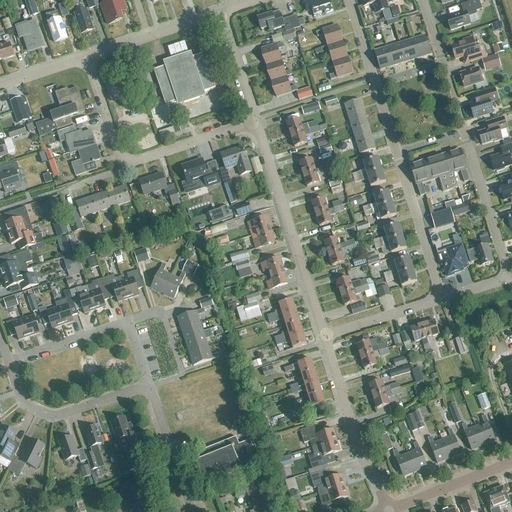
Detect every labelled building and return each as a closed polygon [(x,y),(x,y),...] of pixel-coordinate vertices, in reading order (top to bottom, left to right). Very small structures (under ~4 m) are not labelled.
[(39,14),(34,0),(26,3),(30,17),(39,14)] [(86,0),(89,10),(96,8),(93,0),(86,0)] [(115,0),(116,1),(101,6),(108,26),(120,21),(117,14),(126,11),(126,9),(122,0),(115,0)] [(315,18),(333,12),(328,0),(324,0),(311,4),(310,1),(304,3),(307,12),(312,11),(315,18)] [(381,12),(389,10),(385,0),(361,0),(364,7),(373,5),(376,14),(381,12)] [(476,23),(474,16),(477,15),(476,12),(482,10),(479,0),(473,2),(461,6),(464,13),(447,19),(451,32),(476,23)] [(70,16),(65,5),(59,7),(63,19),(70,16)] [(400,16),(397,6),(390,8),(393,18),(400,16)] [(81,34),(94,30),(87,10),(75,14),(81,34)] [(293,30),(289,19),(282,21),(280,12),(257,19),(261,30),(269,28),(270,32),(269,32),(284,28),(285,32),(293,30)] [(296,17),(289,19),(293,30),(300,28),(296,17)] [(55,43),(67,39),(60,19),(48,23),(55,43)] [(16,28),(20,41),(25,40),(29,52),(44,47),(36,26),(35,22),(16,28)] [(324,36),(327,47),(342,42),(337,26),(322,31),(316,33),(317,38),(324,36)] [(296,38),(294,30),(284,33),(287,41),(296,38)] [(10,45),(5,46),(3,40),(2,41),(0,35),(0,53),(2,61),(14,57),(10,45)] [(425,36),(412,40),(418,59),(431,55),(425,36)] [(418,59),(412,40),(406,42),(405,38),(399,40),(400,44),(406,63),(418,59)] [(463,43),(451,47),(455,60),(462,58),(464,65),(470,63),(486,58),(483,47),(476,49),(472,38),(463,41),(463,43)] [(347,58),(342,42),(327,47),(321,49),(316,51),(315,51),(317,57),(323,55),(322,54),(329,52),(332,63),(347,58)] [(215,89),(212,80),(212,78),(209,71),(204,54),(193,58),(190,59),(185,43),(168,48),(172,60),(185,55),(185,57),(170,62),(171,65),(168,66),(154,71),(163,97),(163,99),(166,106),(183,100),(184,103),(199,98),(198,95),(215,89)] [(276,45),(261,50),(267,66),(282,62),(278,50),(284,48),(283,44),(276,46),(276,45)] [(406,63),(400,44),(387,48),(393,67),(406,63)] [(501,44),(493,46),(496,55),(504,53),(501,44)] [(393,67),(387,48),(375,52),(380,71),(393,67)] [(501,68),(497,55),(486,59),(481,60),(485,73),(501,68)] [(352,74),(347,58),(332,63),(336,74),(330,76),(331,81),(337,79),(352,74)] [(285,73),(282,62),(267,66),(272,82),(287,78),(287,77),(293,75),(291,71),(285,73)] [(464,88),(483,82),(479,69),(460,75),(464,88)] [(290,89),(287,78),(272,82),(277,98),(292,93),(291,93),(298,91),(296,87),(290,89)] [(331,90),(329,84),(318,88),(320,94),(331,90)] [(85,113),(77,88),(68,91),(68,89),(55,93),(61,111),(51,115),(52,119),(36,125),(40,137),(52,133),(51,131),(56,130),(57,130),(73,125),(70,118),(85,113)] [(313,97),(310,88),(297,92),(299,101),(313,97)] [(476,104),(470,106),(474,119),(493,113),(490,104),(498,101),(495,90),(481,94),(473,96),(476,104)] [(21,98),(10,102),(18,125),(29,121),(30,125),(33,124),(25,98),(21,99),(21,98)] [(338,104),(336,98),(324,101),(326,107),(338,104)] [(345,106),(350,122),(365,117),(360,101),(345,106)] [(320,111),(318,103),(301,108),(304,116),(320,111)] [(371,133),(365,117),(350,122),(355,138),(371,133)] [(503,118),(486,124),(488,130),(478,134),(482,146),(494,142),(494,143),(502,141),(502,140),(508,138),(506,130),(507,129),(503,118)] [(291,136),(318,127),(316,122),(302,126),(300,120),(287,124),(291,136)] [(28,133),(34,131),(32,125),(26,127),(28,133)] [(75,126),(57,132),(61,143),(65,142),(69,155),(78,152),(96,146),(91,131),(78,136),(75,126)] [(11,139),(26,134),(23,127),(8,132),(11,139)] [(307,144),(305,137),(320,133),(318,128),(318,127),(291,136),(295,148),(307,144)] [(376,150),(371,133),(355,138),(360,154),(376,150)] [(330,145),(328,138),(317,142),(319,149),(330,145)] [(0,158),(14,153),(15,151),(13,146),(6,148),(3,141),(0,142),(0,158)] [(340,144),(339,147),(340,150),(342,152),(345,151),(347,148),(346,145),(343,144),(340,144)] [(502,154),(491,160),(497,172),(497,173),(504,170),(503,169),(511,166),(509,157),(511,156),(511,144),(500,149),(502,154)] [(82,161),(71,164),(75,177),(87,173),(85,166),(101,160),(96,146),(78,152),(82,161)] [(332,152),(330,146),(319,149),(321,156),(332,152)] [(219,170),(224,185),(231,183),(226,170),(237,166),(241,176),(252,173),(243,147),(221,155),(225,168),(219,170)] [(51,150),(46,152),(53,176),(59,175),(51,150)] [(460,150),(448,154),(454,174),(461,172),(464,183),(470,182),(466,170),(467,170),(460,150)] [(47,162),(44,153),(37,156),(40,165),(47,162)] [(448,154),(435,158),(441,178),(454,174),(448,154)] [(353,180),(382,171),(378,158),(363,163),(365,171),(352,175),(353,180)] [(435,158),(423,161),(429,182),(441,178),(435,158)] [(303,176),(331,167),(331,166),(329,161),(314,166),(312,159),(299,163),(303,176)] [(182,168),(187,183),(184,185),(186,193),(206,186),(207,188),(220,184),(216,172),(207,175),(202,161),(182,168)] [(423,161),(410,165),(416,186),(417,186),(420,197),(426,195),(422,184),(429,182),(423,161)] [(354,170),(351,162),(339,166),(341,174),(354,170)] [(16,172),(20,171),(17,163),(0,168),(0,172),(1,177),(0,177),(0,189),(4,189),(6,194),(22,188),(16,172)] [(333,172),(331,167),(303,176),(307,188),(319,184),(318,178),(323,176),(323,175),(333,172)] [(386,183),(382,171),(353,180),(355,184),(368,180),(371,188),(386,183)] [(181,205),(178,196),(174,185),(166,188),(162,174),(140,182),(145,196),(164,190),(168,200),(170,199),(173,208),(181,205)] [(511,182),(511,183),(499,188),(504,201),(510,199),(511,203),(511,202),(511,176),(510,177),(511,182)] [(342,185),(340,178),(328,181),(330,187),(328,188),(328,189),(342,185)] [(355,186),(355,184),(353,180),(348,181),(343,183),(345,189),(355,186)] [(343,192),(342,186),(331,190),(333,195),(343,192)] [(118,189),(109,192),(114,208),(130,202),(126,189),(119,192),(118,189)] [(114,208),(109,192),(106,193),(107,195),(101,198),(100,195),(92,198),(98,213),(114,208)] [(373,197),(376,204),(363,208),(364,213),(393,204),(389,192),(373,197)] [(472,202),(470,196),(462,198),(464,204),(472,202)] [(363,204),(361,197),(349,201),(351,207),(363,204)] [(98,213),(92,198),(93,200),(87,202),(86,200),(76,203),(81,219),(98,213)] [(312,203),(316,215),(328,211),(324,199),(312,203)] [(62,215),(58,200),(43,205),(47,220),(62,215)] [(332,204),(334,209),(343,207),(341,201),(332,204)] [(456,208),(454,202),(445,205),(447,211),(451,209),(456,208)] [(252,214),(249,204),(235,208),(236,209),(234,209),(236,218),(238,217),(252,214)] [(396,216),(393,204),(364,213),(366,218),(379,214),(381,221),(396,216)] [(467,205),(456,208),(451,209),(451,210),(452,210),(454,217),(469,213),(467,205)] [(211,216),(210,216),(210,218),(212,218),(213,223),(231,217),(227,207),(221,209),(221,210),(210,213),(211,216)] [(332,223),(330,216),(344,212),(343,207),(334,209),(328,211),(316,215),(319,227),(332,223)] [(32,227),(28,216),(25,208),(14,212),(16,220),(4,224),(8,235),(32,227)] [(81,223),(76,209),(67,213),(71,226),(81,223)] [(450,210),(431,216),(435,230),(454,224),(450,210)] [(256,230),(257,235),(270,231),(266,218),(248,224),(250,232),(256,230)] [(69,234),(64,221),(53,225),(58,238),(69,234)] [(370,229),(368,222),(356,226),(358,232),(370,229)] [(356,232),(354,225),(344,228),(346,235),(356,232)] [(384,230),(386,237),(373,242),(374,246),(403,237),(399,225),(384,230)] [(224,232),(222,226),(211,230),(213,236),(224,232)] [(40,234),(35,235),(32,227),(8,235),(11,245),(24,241),(26,248),(25,249),(26,249),(32,247),(43,243),(40,234)] [(274,244),(270,231),(257,235),(259,240),(253,242),(256,250),(274,244)] [(71,236),(61,239),(67,256),(76,252),(71,236)] [(228,237),(218,240),(220,246),(230,243),(228,237)] [(407,249),(403,237),(374,246),(376,251),(389,247),(391,254),(407,249)] [(328,255),(359,245),(362,245),(361,241),(354,243),(353,241),(339,245),(337,238),(324,242),(328,255)] [(491,246),(488,238),(480,241),(482,247),(475,250),(468,253),(468,252),(467,252),(471,264),(472,263),(471,263),(478,261),(480,267),(493,263),(488,246),(491,246)] [(345,263),(342,256),(360,250),(359,245),(328,255),(332,267),(345,263)] [(469,266),(462,246),(447,251),(438,254),(435,246),(441,267),(442,267),(441,265),(444,264),(445,269),(447,277),(454,275),(454,274),(463,271),(462,268),(469,266)] [(149,261),(146,250),(134,253),(138,264),(149,261)] [(28,270),(26,264),(25,262),(31,260),(29,251),(11,257),(13,263),(0,267),(0,271),(3,279),(27,271),(28,270)] [(249,259),(247,251),(230,256),(233,265),(248,260),(248,259),(249,259)] [(82,272),(76,256),(63,260),(69,277),(82,272)] [(98,263),(95,256),(87,259),(89,266),(98,263)] [(380,263),(378,256),(367,259),(369,266),(380,263)] [(366,264),(364,258),(353,261),(355,268),(366,264)] [(394,263),(398,275),(413,270),(409,258),(394,263)] [(269,271),(271,276),(283,272),(279,259),(261,265),(263,273),(269,271)] [(252,276),(248,260),(233,265),(233,267),(236,266),(237,272),(238,272),(240,279),(252,276)] [(194,278),(199,267),(187,262),(182,272),(194,278)] [(163,294),(171,276),(163,272),(166,266),(163,264),(160,271),(159,271),(151,289),(163,294)] [(417,283),(413,270),(398,275),(402,287),(417,283)] [(29,277),(27,271),(3,279),(6,289),(20,285),(22,291),(39,285),(35,274),(29,277)] [(144,288),(139,274),(138,271),(127,274),(129,280),(123,282),(129,300),(140,296),(138,290),(144,288)] [(287,285),(283,272),(271,276),(272,281),(266,283),(269,291),(287,285)] [(179,280),(171,276),(163,294),(174,300),(183,282),(183,281),(186,275),(182,273),(179,280)] [(129,300),(123,282),(117,284),(114,275),(103,279),(110,300),(116,298),(118,303),(129,300)] [(341,294),(373,284),(372,279),(360,283),(360,281),(351,284),(349,278),(337,282),(341,294)] [(110,300),(103,279),(92,283),(93,285),(87,287),(95,311),(106,307),(104,302),(110,300)] [(357,303),(355,295),(369,291),(371,297),(377,295),(373,284),(341,294),(344,307),(357,303)] [(95,311),(87,287),(81,289),(81,288),(70,291),(71,296),(76,311),(77,311),(82,309),(84,315),(95,311)] [(377,290),(379,299),(390,296),(388,287),(377,290)] [(256,302),(261,300),(259,293),(246,297),(246,298),(244,299),(246,307),(257,303),(256,302)] [(39,311),(34,295),(33,296),(29,297),(27,298),(32,313),(39,311)] [(18,306),(15,296),(3,300),(7,310),(18,306)] [(78,315),(77,311),(76,311),(71,296),(66,298),(67,301),(62,303),(62,301),(55,303),(57,309),(63,326),(74,322),(72,317),(78,315)] [(212,306),(210,299),(199,302),(202,310),(212,306)] [(279,305),(281,310),(275,312),(275,313),(267,316),(268,320),(296,311),(292,300),(279,305)] [(237,308),(235,301),(227,304),(229,310),(237,308)] [(261,317),(257,303),(246,307),(244,308),(243,307),(229,312),(233,326),(261,317)] [(353,315),(367,311),(364,304),(351,308),(353,315)] [(63,326),(57,309),(46,313),(52,330),(63,326)] [(197,312),(177,318),(181,330),(201,324),(198,316),(205,314),(204,310),(197,312)] [(299,323),(296,311),(268,320),(270,324),(284,320),(286,327),(299,323)] [(35,317),(24,320),(29,338),(40,334),(35,317)] [(29,338),(24,320),(17,322),(16,320),(6,323),(11,337),(17,335),(19,341),(29,338)] [(437,352),(432,338),(439,335),(435,322),(423,325),(427,339),(429,345),(431,354),(437,352)] [(302,334),(299,323),(286,327),(288,332),(282,334),(282,336),(274,338),(275,342),(276,342),(302,334)] [(217,328),(210,330),(203,332),(201,324),(181,330),(186,342),(212,334),(211,333),(218,331),(217,328)] [(427,339),(423,325),(410,329),(414,343),(422,341),(426,356),(431,354),(429,345),(427,339)] [(250,338),(247,328),(236,332),(239,341),(250,338)] [(410,342),(407,333),(401,335),(404,344),(410,342)] [(213,337),(212,334),(186,342),(190,355),(209,348),(206,340),(213,337)] [(306,345),(302,334),(276,342),(278,346),(290,342),(292,349),(306,345)] [(402,345),(399,335),(392,337),(395,347),(402,345)] [(468,353),(463,337),(455,339),(460,356),(468,353)] [(360,358),(388,349),(386,344),(371,348),(369,342),(357,345),(360,358)] [(211,356),(209,348),(190,355),(194,367),(213,360),(220,358),(218,354),(211,356)] [(377,366),(374,359),(389,354),(388,349),(360,358),(364,370),(377,366)] [(407,365),(405,357),(393,361),(395,368),(407,365)] [(311,360),(298,364),(284,369),(285,373),(293,371),(294,372),(300,370),(301,375),(315,371),(311,360)] [(419,368),(417,360),(411,362),(413,369),(419,368)] [(511,360),(511,362),(511,363),(503,366),(511,388),(511,360)] [(252,363),(254,369),(262,367),(260,361),(252,363)] [(412,372),(410,364),(402,367),(403,369),(389,373),(391,379),(412,372)] [(274,374),(272,367),(262,369),(265,376),(274,374)] [(418,368),(412,370),(416,382),(423,380),(418,368)] [(291,391),(318,382),(315,371),(301,375),(303,382),(287,388),(288,392),(291,391)] [(373,397),(400,389),(398,383),(384,388),(382,381),(369,385),(373,397)] [(322,394),(318,382),(291,391),(292,395),(306,391),(308,398),(322,394)] [(389,406),(387,399),(402,395),(400,389),(373,397),(377,410),(389,406)] [(325,405),(322,394),(308,398),(310,403),(296,408),(298,413),(325,405)] [(490,408),(485,395),(477,398),(482,411),(490,408)] [(401,411),(399,405),(389,408),(391,414),(401,411)] [(462,422),(455,405),(449,408),(450,411),(455,425),(462,422)] [(455,425),(450,411),(442,415),(447,428),(455,425)] [(288,422),(285,415),(266,422),(268,429),(288,422)] [(484,424),(476,428),(484,446),(496,442),(488,423),(485,416),(482,418),(484,424)] [(130,435),(124,418),(111,422),(117,441),(119,441),(121,448),(128,446),(131,456),(142,453),(135,434),(130,435)] [(425,428),(421,418),(414,421),(418,430),(425,428)] [(418,430),(414,421),(408,423),(412,433),(418,430)] [(484,446),(476,428),(468,431),(465,424),(462,426),(464,432),(471,451),(484,446)] [(333,430),(322,433),(315,426),(300,431),(304,444),(310,442),(312,449),(337,441),(333,430)] [(0,434),(0,457),(12,463),(19,449),(13,446),(14,443),(13,439),(16,433),(4,427),(0,434)] [(98,446),(103,444),(101,437),(97,427),(85,431),(92,454),(86,456),(95,483),(97,482),(93,471),(99,469),(95,458),(101,456),(98,446)] [(450,438),(442,441),(449,460),(461,455),(454,436),(451,430),(448,431),(450,438)] [(393,449),(387,435),(380,438),(386,452),(393,449)] [(202,487),(260,464),(257,457),(258,457),(254,446),(253,447),(250,440),(239,445),(236,437),(203,451),(206,458),(192,464),(202,487)] [(81,463),(87,461),(83,450),(77,452),(72,438),(59,442),(66,462),(78,457),(81,463)] [(449,460),(442,441),(434,444),(431,438),(428,439),(430,446),(437,465),(449,460)] [(39,460),(45,447),(30,440),(21,460),(15,457),(8,471),(20,477),(26,465),(37,470),(41,461),(39,460)] [(340,452),(337,441),(312,449),(314,455),(308,457),(312,470),(328,465),(325,457),(340,452)] [(416,451),(408,455),(415,473),(427,469),(420,450),(417,443),(413,445),(416,451)] [(415,473),(408,455),(400,458),(397,451),(393,452),(396,459),(403,478),(415,473)] [(292,465),(289,457),(280,460),(283,468),(292,465)] [(88,466),(81,468),(84,478),(91,476),(88,466)] [(345,487),(341,475),(326,480),(324,472),(310,477),(314,489),(318,488),(318,495),(319,495),(345,487)] [(288,490),(297,487),(294,478),(285,481),(288,490)] [(265,491),(261,480),(244,487),(248,498),(265,491)] [(348,498),(345,487),(319,495),(323,509),(338,504),(338,501),(348,498)] [(509,503),(503,487),(484,495),(490,511),(500,511),(498,508),(509,503)] [(246,495),(242,488),(233,492),(237,499),(246,495)] [(69,489),(59,492),(61,500),(67,498),(72,496),(69,489)] [(220,504),(221,507),(227,505),(224,499),(219,501),(220,504)] [(302,511),(305,511),(301,501),(296,503),(298,511),(302,511)] [(477,511),(474,502),(461,507),(463,511),(477,511)]
